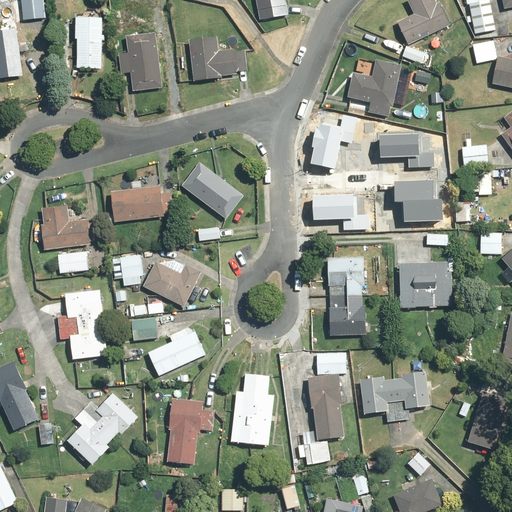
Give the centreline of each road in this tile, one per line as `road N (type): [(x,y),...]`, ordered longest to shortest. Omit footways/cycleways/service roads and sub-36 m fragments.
road 1 (residential): [(132,147),(41,173),(19,165),(13,148),(29,124),(76,116),(98,123)]
road 2 (residential): [(288,236),(288,315),(266,331),(249,319),(247,276)]
road 3 (residential): [(132,147),(295,103)]
road 4 (residential): [(288,236),(283,139),(295,103)]
